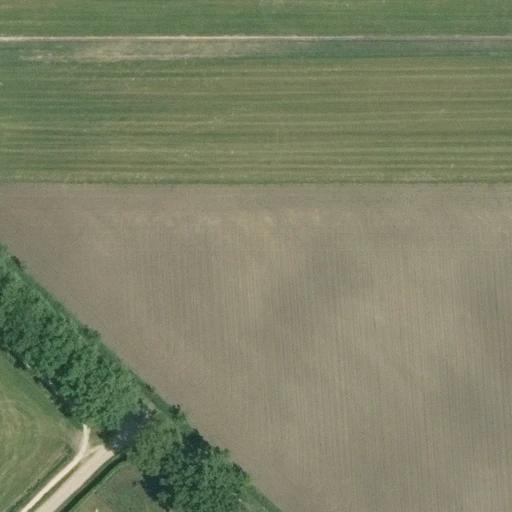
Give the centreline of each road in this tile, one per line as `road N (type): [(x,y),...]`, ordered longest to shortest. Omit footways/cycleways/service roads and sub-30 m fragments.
road 1 (unclassified): [(240,511),(0,288)]
road 2 (track): [(45,511),(143,421)]
